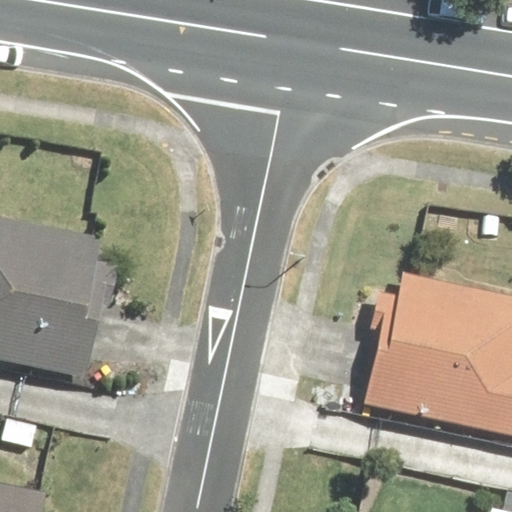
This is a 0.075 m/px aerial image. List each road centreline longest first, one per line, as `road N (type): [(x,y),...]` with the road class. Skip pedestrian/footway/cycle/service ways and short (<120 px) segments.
road 1 (residential): [(198,511),(294,35)]
road 2 (tertiary): [(294,35),(511,71)]
road 3 (tertiary): [(78,0),(294,35)]
